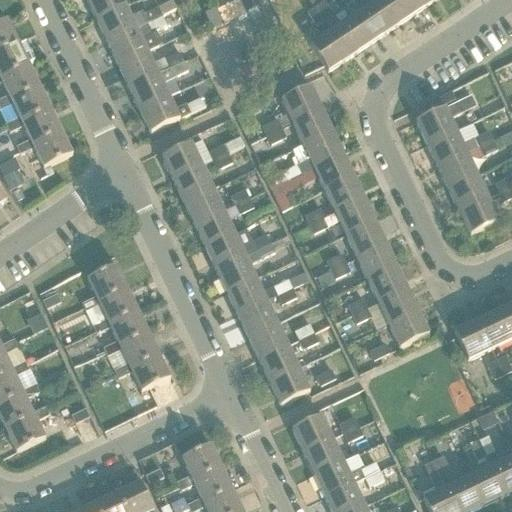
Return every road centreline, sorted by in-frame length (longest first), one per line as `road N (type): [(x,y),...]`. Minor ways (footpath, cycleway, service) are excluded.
road 1 (residential): [(510,0),(385,84),(377,107),(379,135),(442,269),(485,278),(511,265)]
road 2 (residential): [(0,491),(24,495),(227,398)]
road 3 (residential): [(227,398),(122,172)]
road 4 (residential): [(122,172),(40,0)]
road 5 (residential): [(122,172),(0,256)]
road 6 (residential): [(284,511),(227,398)]
